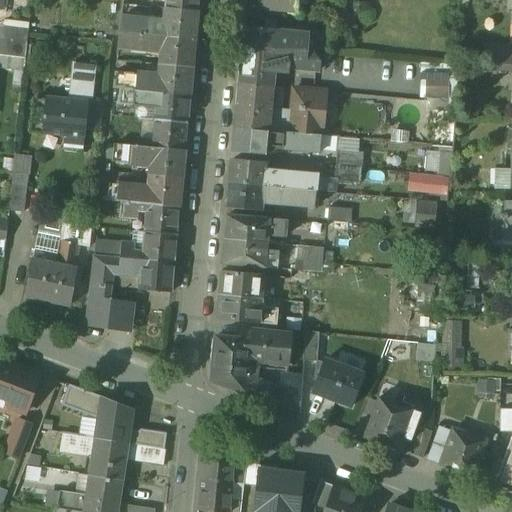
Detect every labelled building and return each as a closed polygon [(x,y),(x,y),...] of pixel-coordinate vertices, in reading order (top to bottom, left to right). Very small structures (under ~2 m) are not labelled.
[(198,0),(166,0),(165,11),(197,14),(198,0)] [(295,0),(258,0),(258,9),(294,13),(295,0)] [(197,14),(165,11),(163,29),(162,39),(194,43),(197,14)] [(156,22),(142,20),(141,32),(140,36),(162,39),(163,29),(155,29),(156,22)] [(28,30),(0,26),(0,40),(26,43),(28,30)] [(308,35),(244,29),(240,70),(288,75),(289,69),(318,72),(319,64),(312,56),(313,52),(307,51),(308,35)] [(140,36),(119,34),(119,42),(127,43),(126,52),(138,53),(140,36)] [(162,39),(140,36),(138,53),(152,55),(153,47),(161,48),(162,39)] [(194,43),(162,39),(161,48),(160,66),(191,70),(194,43)] [(26,43),(0,40),(0,57),(24,60),(26,43)] [(95,67),(72,64),(70,77),(66,81),(65,90),(68,96),(68,100),(68,101),(87,103),(87,104),(91,104),(95,67)] [(157,78),(136,77),(135,92),(157,94),(160,66),(158,66),(157,78)] [(191,70),(160,66),(157,94),(189,97),(191,70)] [(452,97),(452,66),(424,66),(424,97),(452,97)] [(135,76),(115,74),(114,90),(123,91),(134,92),(135,76)] [(269,89),(238,85),(234,129),(266,132),(267,113),(269,89)] [(134,92),(123,91),(121,108),(133,109),(135,92),(134,92)] [(322,93),(291,91),(288,114),(267,113),(266,132),(320,137),(322,93)] [(157,94),(135,92),(133,109),(148,110),(148,103),(156,103),(157,94)] [(189,97),(157,94),(156,103),(154,122),(186,125),(189,97)] [(68,100),(45,97),(43,115),(44,116),(42,133),(41,133),(41,134),(41,135),(65,138),(65,137),(81,139),(83,139),(85,126),(87,104),(87,103),(68,101),(68,100)] [(91,104),(87,104),(85,126),(98,128),(101,105),(91,104)] [(43,115),(31,113),(29,133),(41,134),(41,133),(42,133),(44,116),(43,115)] [(186,125),(154,122),(152,141),(151,150),(183,153),(186,125)] [(145,127),(131,125),(129,148),(151,150),(152,141),(144,140),(145,127)] [(266,132),(234,129),(232,154),(264,157),(265,148),(272,149),(272,150),(318,153),(320,137),(266,132)] [(81,139),(65,137),(65,138),(64,148),(80,150),(81,139)] [(129,148),(115,146),(113,164),(127,165),(129,148)] [(151,150),(129,148),(127,165),(142,167),(143,160),(150,161),(151,150)] [(183,153),(151,150),(150,161),(148,179),(180,182),(183,153)] [(362,154),(336,152),(335,166),(361,169),(362,154)] [(450,154),(438,152),(436,176),(449,177),(450,154)] [(262,162),(231,159),(229,184),(314,192),(315,177),(271,172),(271,175),(261,174),(262,162)] [(28,176),(13,174),(9,210),(24,213),(28,176)] [(180,182),(148,179),(146,198),(145,206),(178,209),(180,182)] [(314,192),(229,184),(226,208),(259,212),(260,202),(313,207),(314,192)] [(125,189),(112,188),(111,202),(124,203),(125,189)] [(139,190),(125,189),(124,203),(145,206),(146,198),(139,198),(139,190)] [(434,226),(436,204),(417,202),(415,224),(434,226)] [(511,202),(504,202),(503,215),(498,215),(498,219),(501,219),(501,242),(511,241),(511,202)] [(145,206),(124,203),(122,221),(137,222),(137,215),(144,215),(145,206)] [(178,209),(145,206),(144,215),(143,234),(175,237),(178,209)] [(351,210),(328,208),(326,221),(350,223),(351,210)] [(269,220),(226,216),(224,239),(266,243),(267,235),(269,220)] [(285,222),(269,220),(267,235),(284,237),(285,222)] [(91,228),(65,222),(60,241),(77,244),(77,246),(89,249),(91,228)] [(175,237),(143,234),(141,254),(140,261),(172,265),(175,237)] [(266,243),(224,239),(221,263),(264,267),(265,259),(266,250),(266,243)] [(77,244),(60,241),(55,265),(72,269),(77,246),(77,244)] [(119,246),(94,243),(93,257),(118,259),(119,246)] [(133,245),(120,244),(119,246),(118,259),(140,261),(141,254),(132,253),(133,245)] [(321,249),(310,248),(309,262),(321,263),(321,249)] [(278,251),(266,250),(265,259),(277,260),(278,251)] [(118,259),(93,257),(91,274),(110,277),(117,277),(118,259)] [(140,261),(118,259),(117,277),(138,279),(140,261)] [(55,265),(32,260),(25,295),(67,304),(74,269),(72,269),(55,265)] [(172,265),(140,261),(138,279),(137,292),(169,295),(172,265)] [(263,276),(220,271),(218,295),(261,300),(262,292),(263,276)] [(110,277),(91,274),(88,302),(107,304),(107,302),(110,277)] [(280,277),(263,276),(262,292),(278,294),(280,277)] [(290,278),(280,277),(278,294),(288,295),(290,278)] [(261,300),(218,295),(216,319),(258,323),(260,307),(261,300)] [(107,304),(88,302),(85,323),(130,329),(133,305),(107,302),(107,304)] [(277,309),(260,307),(258,323),(275,325),(277,309)] [(290,335),(250,331),(250,340),(252,340),(249,362),(257,363),(287,366),(290,335)] [(318,333),(304,332),(302,362),(316,363),(318,333)] [(250,340),(214,337),(211,375),(215,374),(219,380),(216,383),(246,394),(248,379),(249,362),(252,340),(250,340)] [(38,373),(0,359),(0,398),(5,400),(10,408),(24,413),(38,373)] [(361,374),(324,360),(312,392),(350,406),(361,374)] [(257,363),(249,362),(248,379),(256,380),(256,378),(257,363)] [(301,376),(283,374),(282,386),(300,390),(301,376)] [(256,380),(248,379),(246,394),(259,399),(263,379),(256,378),(256,380)] [(62,383),(57,399),(67,402),(72,386),(62,383)] [(282,386),(272,384),(270,403),(299,413),(300,390),(282,386)] [(131,409),(103,397),(100,414),(96,439),(126,444),(131,409)] [(419,414),(377,399),(363,437),(397,449),(402,436),(410,439),(419,414)] [(62,414),(45,412),(39,430),(62,434),(96,439),(100,414),(95,413),(93,427),(61,422),(62,414)] [(16,420),(4,454),(19,459),(32,425),(16,420)] [(420,427),(410,454),(421,458),(431,432),(420,427)] [(452,429),(439,465),(473,477),(486,441),(452,429)] [(96,439),(62,434),(60,449),(94,454),(96,439)] [(126,444),(96,439),(94,454),(91,476),(120,480),(124,457),(126,444)] [(163,449),(126,444),(124,457),(162,462),(163,449)] [(233,463),(202,460),(197,510),(217,511),(228,511),(231,483),(233,463)] [(245,464),(233,463),(231,483),(243,484),(245,464)] [(120,480),(91,476),(87,498),(84,511),(115,511),(116,506),(120,480)] [(274,511),(278,489),(253,486),(249,511),(274,511)] [(358,511),(364,497),(332,486),(322,511),(358,511)] [(300,511),(303,492),(278,489),(274,511),(300,511)] [(84,511),(87,498),(60,494),(58,510),(74,511),(84,511)]
